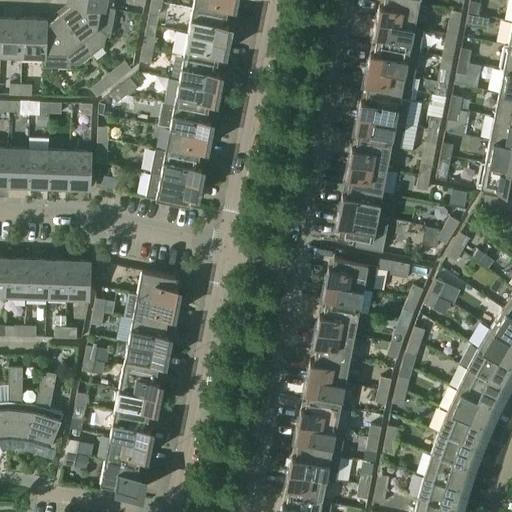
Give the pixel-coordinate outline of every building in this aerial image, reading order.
[(103,6),(103,0),(67,0),(68,1),(70,2),(70,4),(58,13),(91,54),(103,44),(105,35),(109,36),(115,8),(103,6)] [(159,14),(161,2),(151,0),(148,12),(159,14)] [(231,7),(232,0),(193,0),(192,8),(226,15),(227,6),(231,7)] [(413,26),(418,3),(404,0),(383,0),(382,4),(378,4),(375,19),(413,26)] [(478,14),(480,2),(470,0),(469,0),(467,12),(478,14)] [(224,23),(226,15),(192,8),(187,32),(225,39),(228,23),(224,23)] [(475,27),(478,14),(467,12),(464,24),(475,27)] [(91,54),(58,13),(47,21),(45,21),(45,19),(22,18),(21,53),(42,54),(41,66),(70,67),(70,63),(80,64),(91,54)] [(0,52),(21,53),(22,18),(0,17),(0,19),(0,52)] [(423,28),(413,26),(375,19),(372,34),(376,35),(375,43),(408,50),(419,52),(423,28)] [(456,35),(459,22),(448,20),(446,33),(456,35)] [(216,62),(218,53),(222,54),(225,39),(187,32),(182,55),(216,62)] [(454,47),(456,35),(446,33),(443,45),(454,47)] [(152,49),(155,36),(144,34),(141,47),(152,49)] [(404,73),(408,50),(375,43),(373,52),(369,51),(366,66),(404,73)] [(511,70),(511,44),(507,44),(503,43),(498,68),(502,69),(511,70)] [(150,62),(152,49),(141,47),(139,60),(150,62)] [(468,61),(471,49),(460,47),(458,59),(468,61)] [(215,70),(216,62),(182,55),(178,79),(216,86),(219,71),(215,70)] [(113,82),(131,68),(124,59),(107,73),(113,82)] [(466,73),(468,61),(458,59),(455,71),(466,73)] [(414,75),(404,73),(366,66),(363,81),(367,82),(365,90),(399,97),(409,99),(414,75)] [(447,82),(450,69),(439,67),(436,79),(447,82)] [(511,94),(511,70),(502,69),(498,91),(511,94)] [(96,96),(113,82),(107,73),(89,87),(96,96)] [(126,93),(136,85),(130,77),(119,85),(126,93)] [(216,86),(178,79),(167,77),(162,100),(207,109),(209,101),(213,101),(216,86)] [(445,95),(447,82),(436,79),(434,92),(445,95)] [(19,94),(20,83),(9,82),(9,93),(19,94)] [(31,94),(31,83),(20,83),(19,94),(31,94)] [(116,101),(126,93),(119,85),(109,93),(116,101)] [(409,99),(399,97),(365,90),(364,99),(360,99),(357,113),(395,120),(405,122),(409,99)] [(511,118),(511,94),(498,91),(493,115),(511,118)] [(459,108),(462,96),(451,94),(449,106),(459,108)] [(0,109),(8,110),(9,99),(0,99),(0,109)] [(19,111),(20,100),(9,99),(8,110),(19,111)] [(49,112),(50,101),(39,100),(38,111),(49,112)] [(207,109),(162,100),(160,100),(156,123),(169,126),(206,133),(209,118),(205,117),(207,109)] [(60,112),(61,101),(50,101),(49,112),(60,112)] [(91,102),(80,102),(80,113),(91,113),(91,102)] [(457,120),(459,108),(449,106),(446,118),(457,120)] [(405,122),(395,120),(357,113),(354,129),(358,130),(356,137),(390,144),(400,146),(405,122)] [(438,129),(440,117),(430,115),(427,127),(438,129)] [(511,143),(511,118),(493,115),(489,138),(511,143)] [(107,125),(96,125),(96,138),(107,138),(107,125)] [(203,149),(206,133),(169,126),(164,150),(198,156),(200,148),(203,149)] [(435,142),(438,129),(427,127),(425,140),(435,142)] [(386,168),(390,144),(356,137),(355,146),(351,146),(348,160),(386,168)] [(107,151),(107,138),(96,138),(96,151),(107,151)] [(511,167),(511,143),(489,138),(484,161),(511,167)] [(450,155),(452,143),(442,141),(439,153),(450,155)] [(0,182),(8,183),(9,147),(0,146),(0,182)] [(27,183),(29,148),(9,147),(8,183),(27,183)] [(47,184),(48,149),(29,148),(27,183),(47,184)] [(198,156),(164,150),(154,148),(150,171),(197,180),(200,165),(196,165),(198,156)] [(69,185),(71,150),(48,149),(47,184),(69,185)] [(89,185),(90,150),(71,150),(69,185),(89,185)] [(447,169),(450,155),(439,153),(437,167),(447,169)] [(381,191),(386,168),(348,160),(345,176),(349,177),(347,185),(381,191)] [(511,192),(511,167),(484,161),(480,161),(475,186),(511,192)] [(429,176),(431,164),(420,162),(418,174),(429,176)] [(194,196),(197,180),(150,171),(145,196),(189,204),(190,195),(194,196)] [(97,173),(94,186),(105,188),(108,175),(97,173)] [(426,189),(429,176),(418,174),(415,187),(426,189)] [(376,215),(381,191),(347,185),(345,194),(341,193),(339,207),(376,215)] [(496,207),(498,196),(484,193),(482,204),(496,207)] [(509,210),(511,199),(498,196),(496,207),(509,210)] [(382,251),(388,217),(376,215),(339,207),(336,223),(339,224),(338,233),(356,237),(354,246),(382,251)] [(452,231),(459,220),(449,215),(442,226),(452,231)] [(445,243),(452,231),(442,226),(436,237),(445,243)] [(462,248),(469,236),(459,231),(452,243),(462,248)] [(455,260),(462,248),(452,243),(445,255),(455,260)] [(26,293),(27,258),(7,257),(6,292),(26,293)] [(372,290),(376,265),(333,257),(331,266),(327,265),(324,280),(362,288),(372,290)] [(47,294),(48,259),(27,258),(26,293),(47,294)] [(68,295),(69,259),(48,259),(47,294),(68,295)] [(88,295),(89,260),(69,259),(68,295),(88,295)] [(105,275),(108,262),(97,260),(94,273),(105,275)] [(174,301),(177,285),(173,285),(175,275),(141,269),(136,293),(174,301)] [(444,281),(434,277),(428,289),(438,294),(444,281)] [(358,311),(362,288),(324,280),(321,296),(325,296),(324,305),(358,311)] [(417,299),(422,287),(412,283),(407,295),(417,299)] [(432,306),(438,294),(428,289),(423,302),(432,306)] [(171,316),(174,301),(136,293),(128,292),(124,315),(132,317),(165,323),(167,315),(171,316)] [(511,314),(511,292),(502,307),(511,314)] [(412,311),(417,299),(407,295),(402,307),(412,311)] [(92,309),(103,311),(105,298),(95,296),(92,309)] [(353,335),(358,311),(324,305),(322,313),(318,312),(315,327),(353,335)] [(511,314),(502,307),(489,327),(511,340),(511,314)] [(101,324),(103,311),(92,309),(90,322),(101,324)] [(164,332),(165,323),(132,317),(127,340),(165,348),(168,333),(164,332)] [(24,335),(24,324),(13,324),(13,335),(24,335)] [(35,335),(35,325),(24,324),(24,335),(35,335)] [(65,337),(65,326),(54,325),(54,336),(65,337)] [(419,341),(424,328),(413,325),(409,338),(419,341)] [(76,337),(76,326),(65,326),(65,337),(76,337)] [(348,359),(353,335),(315,327),(312,343),(316,343),(315,352),(348,359)] [(511,366),(511,340),(489,327),(478,346),(511,366)] [(400,344),(404,332),(394,329),(390,341),(400,344)] [(415,354),(419,341),(409,338),(404,351),(415,354)] [(162,363),(165,348),(127,340),(122,364),(156,371),(158,362),(162,363)] [(396,357),(400,344),(390,341),(386,353),(396,357)] [(96,346),(86,344),(83,356),(94,358),(96,346)] [(502,385),(511,366),(478,346),(467,366),(502,385)] [(344,382),(348,359),(315,352),(313,360),(309,359),(306,375),(344,382)] [(91,371),(94,358),(83,356),(81,369),(91,371)] [(155,395),(158,380),(154,379),(156,371),(122,364),(118,387),(155,395)] [(27,439),(35,402),(21,401),(22,365),(8,365),(7,399),(7,437),(27,439)] [(492,405),(502,385),(467,366),(456,388),(492,405)] [(63,431),(65,417),(61,415),(63,411),(48,407),(56,372),(42,369),(35,402),(27,439),(48,446),(56,427),(63,431)] [(405,390),(408,377),(398,374),(394,388),(405,390)] [(339,406),(344,382),(306,375),(303,390),(307,391),(305,399),(339,406)] [(388,390),(390,377),(380,375),(377,388),(388,390)] [(153,410),(155,395),(118,387),(113,411),(147,418),(149,409),(153,410)] [(385,403),(388,390),(377,388),(374,400),(385,403)] [(402,404),(405,390),(394,388),(391,401),(402,404)] [(483,425),(492,405),(456,388),(446,409),(483,425)] [(87,393),(76,391),(74,403),(85,405),(87,393)] [(231,418),(235,399),(223,397),(219,415),(231,418)] [(334,429),(339,406),(305,399),(304,408),(300,407),(297,422),(334,429)] [(82,418),(85,405),(74,403),(71,416),(82,418)] [(475,445),(483,425),(446,409),(438,431),(475,445)] [(146,442),(149,427),(145,426),(147,418),(113,411),(109,435),(146,442)] [(340,455),(345,431),(334,429),(297,422),(294,437),(298,438),(296,446),(330,453),(340,455)] [(378,438),(380,425),(370,423),(367,436),(378,438)] [(395,440),(398,426),(387,424),(384,438),(395,440)] [(475,445),(438,431),(430,452),(468,465),(475,445)] [(143,457),(146,442),(109,435),(104,458),(138,465),(139,456),(143,457)] [(375,451),(377,441),(378,438),(367,436),(365,448),(375,451)] [(75,453),(78,440),(67,438),(65,451),(75,453)] [(392,453),(395,441),(395,440),(384,438),(381,451),(392,453)] [(340,455),(330,453),(296,446),(294,455),(290,454),(288,469),(325,477),(336,479),(340,455)] [(73,465),(75,453),(65,451),(62,463),(73,465)] [(461,486),(468,465),(430,452),(423,474),(461,486)] [(140,474),(136,473),(138,465),(104,458),(99,483),(136,490),(137,491),(138,490),(137,490),(140,474)] [(321,500),(325,477),(288,469),(285,485),(289,485),(287,494),(321,500)] [(369,485),(371,472),(361,470),(358,483),(369,485)] [(385,489),(388,475),(377,473),(375,486),(385,489)] [(456,507),(461,486),(423,474),(417,497),(456,507)] [(366,498),(369,485),(358,483),(356,496),(366,498)] [(383,502),(385,489),(375,486),(372,500),(383,502)] [(328,511),(331,502),(321,500),(287,494),(285,502),(281,501),(279,511),(328,511)] [(454,511),(456,507),(417,497),(413,511),(454,511)]
